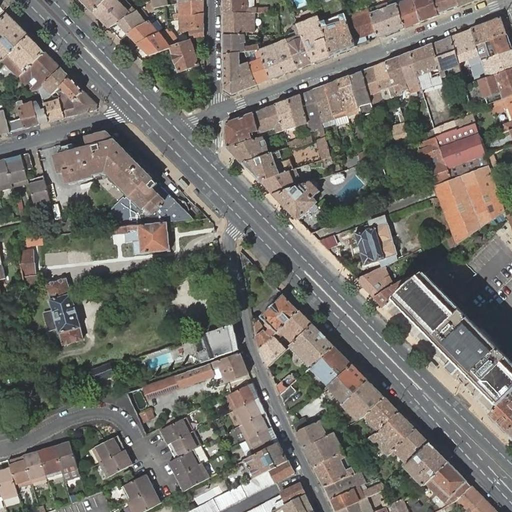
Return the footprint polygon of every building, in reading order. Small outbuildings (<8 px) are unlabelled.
[(81,0),(94,12),(106,0),(81,0)] [(106,0),(94,12),(109,28),(117,23),(138,11),(133,6),(129,10),(118,0),(106,0)] [(118,0),(129,10),(133,6),(126,0),(118,0)] [(204,14),(203,0),(201,0),(180,4),(181,14),(175,15),(175,19),(180,18),(204,14)] [(247,13),(266,13),(266,9),(266,8),(257,8),(258,8),(249,8),(249,0),(223,0),(224,13),(247,13)] [(406,0),(398,4),(405,28),(421,22),(414,0),(406,0)] [(433,0),(414,0),(421,22),(438,16),(433,0)] [(433,0),(438,16),(460,7),(457,0),(433,0)] [(398,4),(397,1),(378,7),(379,11),(371,14),(376,31),(379,38),(405,28),(398,4)] [(151,21),(143,8),(138,11),(117,23),(128,34),(147,23),(149,22),(151,21)] [(318,16),(315,8),(310,10),(314,18),(297,24),(313,64),(332,57),(320,22),(318,16)] [(224,35),(246,35),(247,35),(247,32),(255,32),(255,16),(247,16),(247,13),(224,13),(224,35)] [(204,28),(204,14),(180,18),(180,30),(181,32),(191,30),(204,28)] [(348,22),(345,14),(339,16),(341,21),(327,26),(325,20),(320,22),(332,57),(356,47),(353,39),(348,22)] [(348,22),(353,39),(376,31),(371,14),(348,22)] [(0,64),(5,60),(30,36),(8,15),(0,22),(0,64)] [(339,16),(325,20),(327,26),(341,21),(339,16)] [(501,18),(472,29),(477,46),(507,34),(501,18)] [(156,21),(152,24),(159,33),(160,33),(164,31),(156,21)] [(152,24),(149,22),(147,23),(128,34),(138,44),(159,33),(152,24)] [(299,69),(313,64),(297,24),(294,26),(296,33),(287,37),(288,40),(299,69)] [(204,37),(204,28),(191,30),(192,38),(204,37)] [(138,44),(150,56),(171,48),(176,46),(169,29),(164,31),(160,33),(159,33),(138,44)] [(472,29),(451,37),(462,72),(463,75),(466,86),(480,81),(487,78),(482,61),(479,50),(477,46),(472,29)] [(511,47),(507,34),(477,46),(479,50),(485,48),(489,59),(511,50),(511,47)] [(245,52),(260,50),(259,45),(244,48),(244,43),(247,42),(246,35),(224,35),(225,55),(240,53),(245,52)] [(30,36),(5,60),(7,63),(6,65),(16,76),(17,74),(20,77),(46,52),(30,36)] [(451,37),(433,44),(437,58),(436,58),(442,78),(444,82),(446,80),(446,79),(446,77),(447,77),(445,71),(455,68),(457,73),(458,73),(459,75),(460,75),(463,75),(462,72),(451,37)] [(285,74),(299,69),(288,40),(280,44),(274,46),(285,74)] [(176,46),(171,48),(179,72),(199,66),(191,41),(176,46)] [(433,44),(412,52),(421,83),(422,88),(424,95),(446,88),(444,82),(442,78),(436,58),(437,58),(433,44)] [(271,80),(285,74),(274,46),(271,47),(273,51),(266,53),(265,50),(261,51),(271,80)] [(485,48),(479,50),(482,61),(489,59),(485,48)] [(482,61),(487,78),(511,69),(511,50),(489,59),(482,61)] [(257,85),(271,80),(261,51),(257,53),(260,61),(250,64),(257,85)] [(46,52),(20,77),(19,78),(26,85),(34,76),(39,82),(32,89),(34,91),(40,90),(40,89),(62,68),(46,52)] [(412,52),(399,57),(409,89),(410,92),(416,90),(419,101),(425,99),(422,88),(421,83),(412,52)] [(232,95),(257,85),(250,64),(249,64),(240,67),(240,53),(225,55),(225,90),(232,95)] [(399,57),(387,62),(394,85),(394,87),(397,97),(403,95),(402,92),(409,89),(399,57)] [(387,62),(375,67),(382,91),(382,92),(383,96),(384,99),(391,96),(392,99),(397,97),(394,87),(394,85),(387,62)] [(375,67),(362,71),(369,96),(371,101),(372,105),(384,100),(384,99),(383,96),(382,92),(382,91),(375,67)] [(71,78),(62,68),(40,89),(47,98),(49,97),(52,94),(56,91),(59,88),(71,78)] [(480,81),(488,105),(491,104),(511,96),(511,69),(487,78),(480,81)] [(362,71),(350,76),(357,101),(358,106),(360,111),(361,114),(373,110),(372,105),(371,101),(369,96),(362,71)] [(350,76),(338,81),(345,105),(347,115),(349,115),(352,124),(363,120),(360,111),(358,106),(357,101),(350,76)] [(71,78),(59,88),(71,99),(76,94),(78,96),(83,91),(71,78)] [(338,81),(325,85),(333,114),(335,119),(347,115),(345,105),(338,81)] [(325,85),(313,90),(322,123),(325,122),(324,117),(333,114),(325,85)] [(58,96),(65,118),(77,114),(73,101),(71,99),(59,88),(56,91),(60,95),(58,96)] [(313,90),(301,95),(308,123),(310,131),(314,130),(314,129),(320,127),(323,138),(326,137),(324,128),(322,123),(313,90)] [(73,101),(77,114),(96,109),(97,105),(83,91),(78,96),(76,94),(71,99),(73,101)] [(301,95),(289,100),(297,126),(308,123),(301,95)] [(46,108),(50,122),(65,118),(58,96),(55,97),(56,101),(48,103),(46,99),(43,100),(46,108)] [(501,131),(502,134),(510,131),(511,131),(511,130),(511,96),(491,104),(495,115),(506,111),(510,122),(503,125),(504,129),(501,131)] [(289,100),(277,104),(284,130),(297,127),(297,126),(289,100)] [(24,101),(17,103),(22,119),(25,129),(50,122),(46,108),(42,110),(38,102),(34,103),(25,105),(24,101)] [(277,104),(253,113),(258,131),(261,138),(264,137),(262,132),(275,127),(277,132),(284,130),(277,104)] [(402,124),(392,127),(398,146),(399,151),(412,147),(402,111),(399,112),(402,124)] [(226,125),(228,148),(253,140),(252,136),(255,135),(254,133),(258,131),(253,113),(227,124),(226,125)] [(324,117),(325,122),(335,119),(333,114),(324,117)] [(349,120),(347,115),(335,119),(336,124),(337,127),(350,123),(349,121),(349,120)] [(474,115),(456,121),(456,122),(458,129),(458,130),(476,124),(477,124),(474,115)] [(8,123),(11,132),(25,129),(22,119),(8,123)] [(325,122),(322,123),(324,128),(336,124),(335,119),(325,122)] [(455,120),(434,128),(435,130),(437,137),(447,133),(450,132),(458,129),(456,122),(456,121),(455,120)] [(437,137),(436,137),(446,162),(453,180),(490,166),(489,164),(486,156),(482,143),(476,124),(458,130),(458,129),(450,132),(447,133),(437,137)] [(435,130),(423,135),(425,142),(436,137),(437,137),(435,130)] [(151,225),(168,223),(194,220),(107,133),(90,137),(87,138),(90,148),(78,151),(56,157),(60,174),(66,173),(69,184),(81,181),(94,178),(93,176),(103,173),(107,172),(117,182),(119,185),(116,188),(121,192),(124,189),(130,196),(116,209),(117,228),(151,225)] [(253,140),(228,148),(243,164),(256,159),(271,154),(268,148),(264,137),(261,138),(253,140)] [(301,140),(303,145),(313,142),(311,137),(301,140)] [(326,137),(323,138),(317,140),(323,160),(331,157),(326,137)] [(425,142),(421,143),(423,148),(428,161),(430,167),(433,166),(439,185),(453,180),(446,162),(436,137),(425,142)] [(87,138),(76,141),(78,151),(90,148),(87,138)] [(301,138),(288,142),(289,148),(295,146),(296,148),(303,145),(301,140),(301,138)] [(388,149),(389,155),(399,151),(398,146),(388,149)] [(428,161),(423,148),(419,149),(424,162),(428,161)] [(256,159),(243,164),(260,181),(264,180),(278,175),(294,170),(290,159),(274,165),(273,161),(286,156),(284,149),(271,154),(256,159)] [(358,154),(359,157),(362,165),(374,160),(371,150),(358,154)] [(33,169),(29,153),(22,156),(26,171),(33,169)] [(29,183),(28,180),(26,171),(22,156),(6,160),(13,187),(29,183)] [(347,162),(349,169),(362,165),(359,157),(347,162)] [(2,161),(0,161),(0,190),(13,187),(6,160),(2,161)] [(490,166),(453,180),(439,185),(436,186),(458,245),(506,211),(501,198),(492,174),(490,166)] [(264,180),(260,181),(274,195),(289,189),(302,185),(296,169),(294,170),(278,175),(264,180)] [(51,203),(50,200),(44,176),(28,180),(29,183),(35,207),(51,203)] [(289,189),(274,195),(299,221),(309,210),(316,203),(317,202),(313,198),(320,191),(314,185),(317,182),(315,180),(311,182),(302,185),(289,189)] [(511,209),(507,196),(501,198),(506,211),(507,214),(511,212),(511,209)] [(318,206),(316,203),(309,210),(312,212),(314,212),(318,208),(318,206)] [(381,261),(383,267),(386,266),(398,260),(396,256),(398,255),(388,223),(387,224),(385,217),(370,222),(371,226),(365,227),(366,230),(355,234),(365,265),(381,261)] [(117,228),(112,229),(112,235),(112,236),(129,234),(129,231),(139,230),(141,241),(133,242),(135,255),(142,254),(171,251),(168,223),(151,225),(117,228)] [(333,236),(319,242),(330,252),(342,244),(334,236),(333,236)] [(452,250),(456,246),(452,236),(448,239),(452,250)] [(29,238),(26,238),(26,246),(43,244),(42,237),(39,237),(29,238)] [(24,276),(37,275),(31,251),(18,252),(20,259),(24,276)] [(383,267),(356,280),(375,298),(394,286),(385,269),(387,268),(386,266),(383,267)] [(428,274),(412,282),(408,285),(394,300),(400,305),(416,322),(433,339),(452,359),(460,367),(467,374),(479,386),(499,406),(511,392),(511,362),(507,359),(461,311),(431,277),(428,274)] [(26,287),(39,285),(39,275),(37,275),(24,276),(26,287)] [(394,286),(375,298),(385,308),(394,300),(408,285),(412,282),(409,277),(405,280),(394,286)] [(47,285),(51,300),(71,294),(67,279),(47,285)] [(71,294),(51,300),(50,300),(53,311),(58,328),(60,334),(61,333),(64,345),(83,339),(80,328),(81,327),(72,294),(71,294)] [(257,341),(260,349),(274,336),(300,311),(284,295),(262,317),(275,329),(269,334),(266,332),(259,321),(258,319),(257,317),(255,318),(253,319),(257,338),(257,341)] [(0,305),(0,308),(10,305),(7,298),(0,301),(2,305),(0,305)] [(58,328),(53,311),(44,313),(49,331),(58,328)] [(294,344),(313,325),(300,311),(274,336),(278,340),(284,334),(294,344)] [(234,325),(233,324),(209,334),(200,337),(205,349),(197,352),(200,363),(208,360),(239,350),(234,325)] [(313,366),(335,347),(313,325),(294,344),(292,345),(313,366)] [(260,349),(268,367),(288,349),(278,340),(274,336),(260,349)] [(0,340),(0,354),(9,352),(6,339),(0,340)] [(318,377),(329,387),(353,365),(335,347),(313,366),(306,372),(315,380),(318,377)] [(240,353),(213,363),(215,369),(222,367),(225,376),(221,378),(223,383),(249,374),(240,353)] [(460,367),(452,359),(444,367),(453,375),(460,367)] [(178,375),(142,388),(147,399),(214,376),(210,364),(178,375)] [(93,371),(97,381),(114,375),(110,365),(93,371)] [(329,387),(345,403),(369,381),(353,365),(329,387)] [(1,375),(3,387),(19,384),(16,372),(1,375)] [(277,386),(280,395),(291,385),(297,380),(293,375),(289,375),(288,376),(277,386)] [(365,417),(366,417),(385,397),(369,381),(345,403),(354,413),(352,416),(353,417),(356,415),(361,420),(365,417)] [(260,398),(254,383),(228,396),(236,410),(260,398)] [(280,395),(284,403),(297,391),(291,385),(280,395)] [(4,390),(7,408),(27,404),(24,386),(4,390)] [(339,409),(345,403),(329,387),(325,391),(322,392),(339,409)] [(511,392),(499,406),(489,415),(507,433),(511,428),(511,392)] [(380,431),(399,412),(385,397),(366,417),(380,431)] [(236,410),(235,411),(242,425),(266,413),(260,398),(236,410)] [(151,409),(138,415),(142,424),(155,418),(151,409)] [(390,455),(391,454),(416,429),(399,412),(380,431),(379,433),(371,437),(390,455)] [(249,440),(273,427),(266,413),(242,425),(241,426),(249,440)] [(187,417),(161,430),(169,445),(194,432),(187,417)] [(293,424),(296,432),(310,426),(306,419),(306,418),(293,424)] [(296,432),(304,448),(327,437),(321,426),(327,423),(325,419),(317,423),(310,426),(296,432)] [(248,441),(255,455),(280,443),(273,427),(249,440),(248,441)] [(304,448),(314,467),(344,451),(336,436),(345,431),(343,428),(337,432),(327,437),(304,448)] [(405,468),(406,467),(430,443),(416,429),(391,454),(394,457),(396,454),(405,462),(402,465),(405,468)] [(177,459),(195,450),(201,446),(194,432),(169,445),(177,459)] [(94,448),(101,463),(126,450),(124,447),(119,436),(105,442),(94,448)] [(55,445),(64,472),(79,468),(71,441),(55,445)] [(245,461),(255,479),(269,471),(271,470),(289,461),(280,443),(255,455),(245,461)] [(406,467),(424,486),(427,483),(449,462),(430,443),(406,467)] [(40,450),(48,477),(64,472),(55,445),(40,450)] [(195,450),(202,464),(209,461),(201,446),(195,450)] [(24,455),(33,482),(48,477),(40,450),(24,455)] [(126,450),(101,463),(108,477),(129,467),(134,464),(126,450)] [(170,463),(177,477),(202,464),(195,450),(177,459),(170,463)] [(324,486),(325,487),(355,473),(352,468),(347,470),(341,460),(347,457),(344,451),(314,467),(324,486)] [(17,487),(33,482),(24,455),(9,459),(11,467),(17,487)] [(295,472),(289,461),(271,470),(277,482),(295,472)] [(427,483),(449,506),(458,501),(472,486),(467,481),(449,462),(427,483)] [(177,477),(185,492),(210,479),(202,464),(177,477)] [(0,470),(0,486),(3,496),(18,491),(17,487),(11,467),(0,470)] [(79,468),(64,472),(66,480),(82,475),(81,473),(79,468)] [(124,473),(125,477),(127,481),(135,477),(131,470),(124,473)] [(255,479),(189,511),(218,511),(275,483),(269,471),(255,479)] [(325,487),(331,500),(360,486),(366,484),(360,471),(355,473),(325,487)] [(122,488),(129,502),(155,489),(147,475),(136,480),(122,488)] [(331,500),(336,511),(337,511),(367,498),(369,497),(384,491),(384,489),(386,487),(383,483),(363,492),(360,486),(331,500)] [(289,504),(307,495),(301,484),(283,493),(283,494),(289,504)] [(458,501),(460,505),(464,511),(497,511),(472,486),(458,501)] [(155,489),(129,502),(134,511),(145,511),(162,503),(155,489)] [(273,511),(286,506),(289,504),(283,494),(248,511),(273,511)] [(314,511),(307,495),(289,504),(286,506),(288,511),(314,511)] [(337,511),(373,511),(367,498),(337,511)] [(387,507),(389,511),(398,511),(407,508),(404,501),(404,499),(390,506),(387,507)] [(449,506),(444,508),(446,511),(460,505),(458,501),(449,506)]
